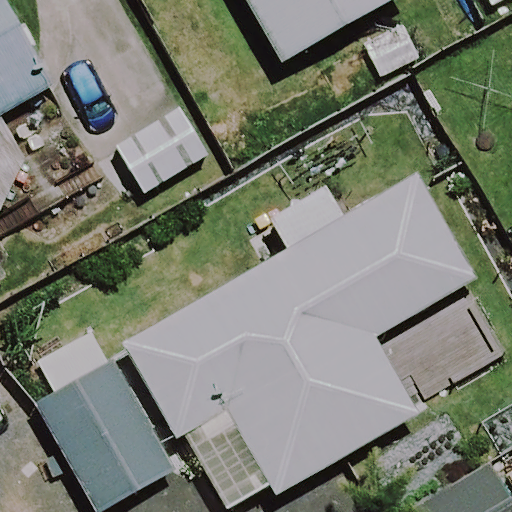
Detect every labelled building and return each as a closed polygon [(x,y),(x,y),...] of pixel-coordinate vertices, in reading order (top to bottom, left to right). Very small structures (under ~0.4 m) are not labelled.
[(0,111),(50,85),(3,0),(0,0),(0,206),(39,185),(0,113),(0,111)] [(383,0),(247,0),(281,58),(383,0)] [(207,151),(180,105),(115,144),(142,190),(207,151)] [(288,245),(122,338),(177,434),(184,430),(226,506),(270,481),(275,490),(419,408),(377,333),(476,277),(416,170),(344,211),(327,182),(270,214),(288,245)] [(35,401),(96,511),(174,468),(113,358),(35,401)] [(511,511),(511,499),(489,460),(399,511),(511,511)]
